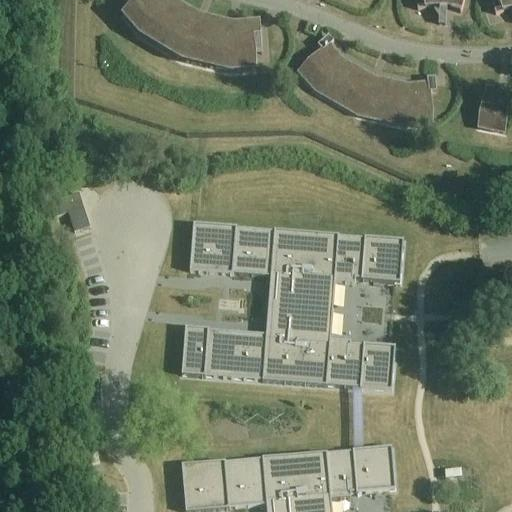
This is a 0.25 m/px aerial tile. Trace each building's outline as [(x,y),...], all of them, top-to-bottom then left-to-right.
[(181,65),(229,77),(256,75),(253,40),(261,40),(259,26),(232,28),(199,19),(170,2),(168,0),(142,0),(121,19),(139,39),(181,65)] [(447,12),(461,16),(465,0),(416,0),(417,13),(440,11),(440,14),(446,15),(447,12)] [(511,0),(496,0),(497,2),(491,3),(495,17),(511,12),(511,0)] [(358,121),(406,131),(433,129),(429,95),(435,95),(434,81),(427,81),(427,85),(408,86),(373,79),(343,61),(330,47),(333,44),(328,38),(317,48),(322,53),(297,75),(315,96),(358,121)] [(477,132),(506,138),(509,121),(508,93),(487,88),(477,132)] [(185,331),(182,378),(353,391),(362,392),(392,395),(395,350),(363,347),(363,348),(351,347),(351,344),(331,343),(335,286),(355,287),(356,282),(361,282),(361,283),(400,286),(403,244),(193,227),(190,275),(271,280),(266,338),(185,331)] [(433,377),(460,377),(460,350),(433,350),(433,377)] [(505,484),(511,410),(442,405),(437,467),(481,471),(480,482),(505,484)] [(85,409),(85,434),(94,434),(94,409),(85,409)] [(354,453),(181,468),(185,511),(223,511),(266,508),(266,511),(331,511),(331,502),(351,500),(351,495),(356,495),(356,496),(395,493),(392,450),(363,453),(354,453)]
